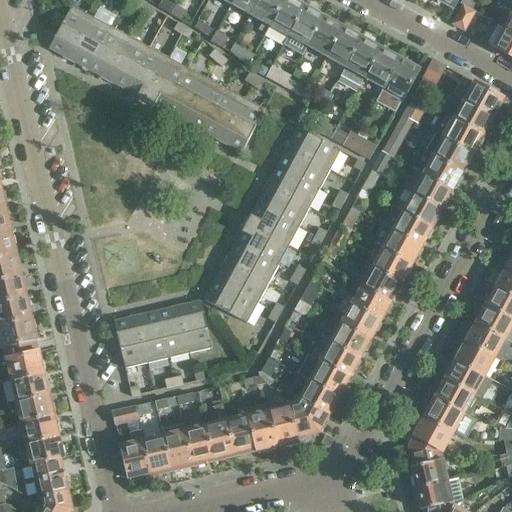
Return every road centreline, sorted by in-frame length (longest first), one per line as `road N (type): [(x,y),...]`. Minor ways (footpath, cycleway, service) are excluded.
road 1 (residential): [(116,511),(0,18)]
road 2 (residential): [(511,169),(355,456),(305,490)]
road 3 (residential): [(511,80),(365,0)]
